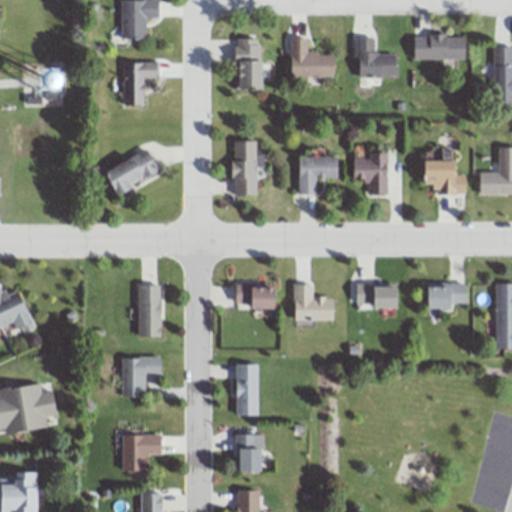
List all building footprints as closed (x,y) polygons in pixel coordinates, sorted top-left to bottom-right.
[(146,17),(158,17),(158,0),(119,0),(120,38),(146,38),(146,17)] [(466,59),(466,35),(412,35),(412,59),(466,59)] [(290,38),(291,76),(334,75),(334,52),(308,52),(307,37),(290,38)] [(395,53),(374,53),(374,37),(356,37),(356,76),(395,75),(395,53)] [(262,89),(262,38),(235,38),(235,89),(262,89)] [(511,45),(492,46),(492,107),(511,106),(511,45)] [(122,62),(122,106),(144,106),(144,78),(158,78),(158,62),(122,62)] [(233,141),(233,195),(255,195),(255,141),(233,141)] [(478,194),(511,193),(511,146),(497,147),(497,173),(478,173),(478,194)] [(105,171),(117,194),(160,173),(148,149),(105,171)] [(353,179),(366,179),(366,193),(387,193),(387,155),(352,156),(353,179)] [(316,177),(337,177),(337,156),(297,156),(297,193),(316,193),(316,177)] [(433,193),(465,193),(465,173),(457,173),(457,160),(426,160),(425,185),(433,185),(433,193)] [(467,283),(427,283),(427,307),(467,307),(467,283)] [(494,349),(511,348),(511,283),(494,283),(494,349)] [(355,307),(399,308),(399,284),(355,284),(355,307)] [(137,337),(161,337),(161,285),(137,285),(137,337)] [(277,309),(277,285),(235,285),(235,309),(277,309)] [(293,320),(333,320),(333,297),(312,297),(312,285),(292,285),(293,320)] [(0,326),(14,322),(16,332),(32,327),(21,289),(2,295),(0,288),(0,326)] [(160,375),(160,356),(120,356),(120,397),(144,397),(144,375),(160,375)] [(257,415),(257,364),(234,364),(234,415),(257,415)] [(0,433),(47,428),(46,416),(55,415),(52,390),(41,391),(40,384),(0,389),(0,433)] [(161,434),(121,434),(121,470),(148,470),(148,453),(161,453),(161,434)] [(263,434),(236,434),(236,471),(262,471),(263,434)] [(37,511),(38,474),(0,474),(0,511),(37,511)] [(259,511),(259,490),(236,490),(236,511),(259,511)] [(139,511),(161,511),(162,493),(140,493),(139,511)]
